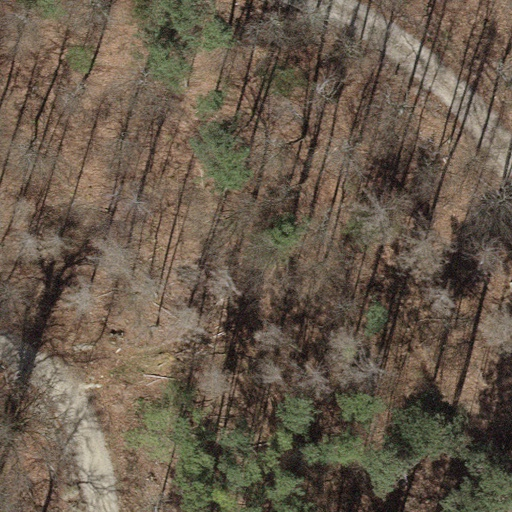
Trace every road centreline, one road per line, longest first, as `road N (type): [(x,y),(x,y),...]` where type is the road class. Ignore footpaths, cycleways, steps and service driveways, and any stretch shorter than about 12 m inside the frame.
road 1 (track): [(511,141),(489,112),(375,18),(329,0)]
road 2 (track): [(104,511),(94,423),(16,338),(0,334)]
